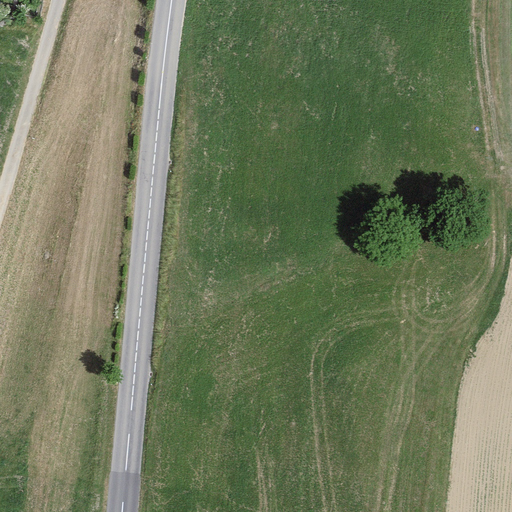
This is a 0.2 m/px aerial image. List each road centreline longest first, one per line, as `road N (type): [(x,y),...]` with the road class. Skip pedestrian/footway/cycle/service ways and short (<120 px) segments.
road 1 (secondary): [(181,0),(130,511)]
road 2 (track): [(56,0),(0,183)]
